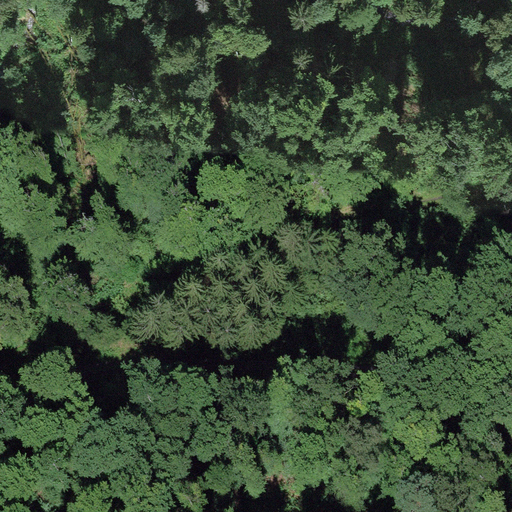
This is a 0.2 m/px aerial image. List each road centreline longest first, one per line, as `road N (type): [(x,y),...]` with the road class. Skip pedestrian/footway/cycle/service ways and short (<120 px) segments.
road 1 (track): [(0,383),(290,371),(511,394)]
road 2 (track): [(511,181),(331,228),(125,316),(71,380)]
